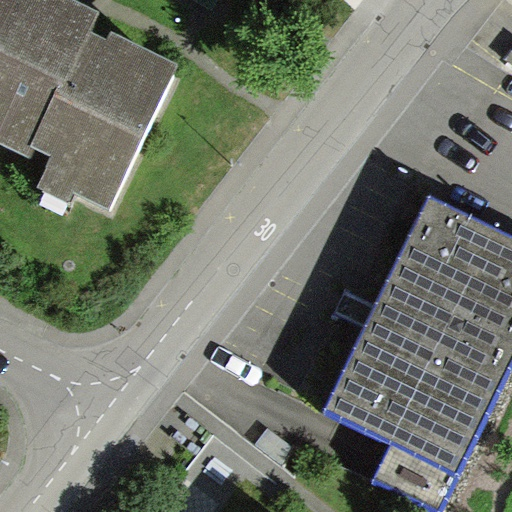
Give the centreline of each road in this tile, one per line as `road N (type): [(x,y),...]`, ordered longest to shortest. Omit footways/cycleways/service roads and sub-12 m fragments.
road 1 (residential): [(102,405),(421,0)]
road 2 (residential): [(18,511),(102,405)]
